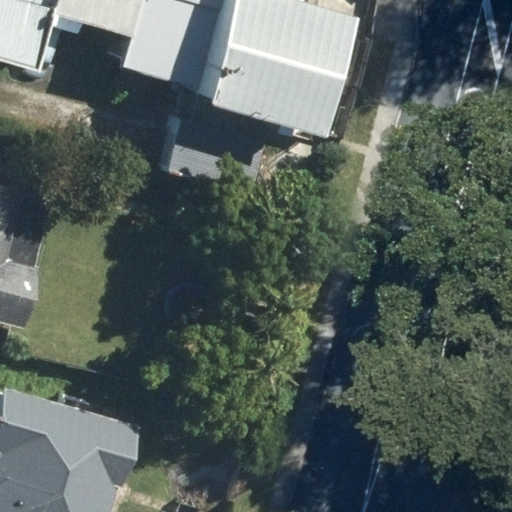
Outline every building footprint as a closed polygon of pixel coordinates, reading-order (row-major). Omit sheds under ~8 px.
[(12,0),(21,0),(32,3),(33,0),(0,0),(0,8),(10,11),(12,0)] [(33,0),(32,3),(110,25),(117,0),(33,0)] [(103,54),(179,73),(201,0),(117,0),(110,25),(103,54)] [(201,0),(179,73),(176,87),(303,126),(318,61),(346,69),(364,0),(201,0)] [(265,130),(168,104),(154,158),(251,183),(265,130)] [(48,189),(0,175),(0,311),(17,317),(35,253),(30,252),(48,189)] [(105,511),(135,415),(1,375),(0,377),(0,511),(105,511)]
